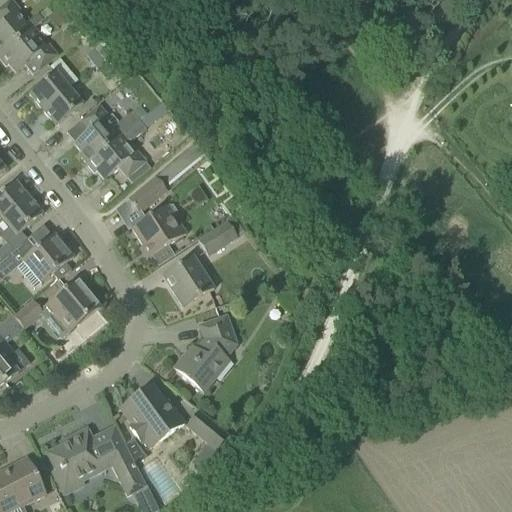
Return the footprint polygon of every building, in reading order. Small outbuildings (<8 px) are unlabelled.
[(0,57),(33,30),(41,23),(35,17),(23,27),(15,16),(19,13),(10,2),(0,9),(0,57)] [(56,29),(68,18),(58,8),(46,19),(56,29)] [(38,37),(33,30),(0,57),(0,63),(5,69),(7,67),(14,76),(23,68),(32,79),(56,58),(47,47),(43,51),(34,40),(38,37)] [(84,58),(94,70),(102,64),(92,52),(84,58)] [(102,64),(94,70),(102,80),(110,74),(102,64)] [(28,97),(41,113),(68,91),(54,75),(28,97)] [(68,91),(41,113),(55,130),(74,114),(79,120),(95,107),(90,101),(81,108),(68,91)] [(73,146),(88,165),(137,124),(130,115),(116,127),(116,130),(112,134),(103,123),(107,120),(98,109),(79,124),(87,134),(73,146)] [(137,124),(88,165),(102,183),(116,171),(125,182),(130,187),(149,172),(144,166),(145,165),(135,154),(131,157),(122,147),(126,144),(130,144),(144,132),(137,124)] [(160,179),(166,185),(185,167),(180,161),(160,179)] [(154,180),(126,203),(138,217),(165,194),(154,180)] [(0,195),(0,222),(0,223),(28,201),(14,184),(0,195)] [(0,250),(0,261),(25,242),(19,235),(41,217),(28,201),(0,223),(14,240),(0,250)] [(176,222),(178,219),(171,208),(166,209),(130,231),(149,260),(185,237),(176,222)] [(196,244),(207,260),(236,241),(226,225),(196,244)] [(23,279),(33,292),(39,287),(40,287),(52,277),(57,283),(70,273),(65,266),(72,260),(53,237),(20,264),(29,274),(23,279)] [(161,280),(182,312),(213,292),(192,260),(161,280)] [(44,309),(51,317),(56,314),(71,332),(98,310),(76,283),(44,309)] [(31,305),(12,320),(23,332),(41,317),(31,305)] [(23,332),(12,320),(11,318),(0,326),(0,390),(17,376),(0,354),(7,349),(5,347),(23,332)] [(172,372),(187,384),(203,397),(229,365),(225,362),(236,349),(225,318),(197,329),(202,342),(188,359),(184,356),(172,372)] [(128,430),(140,446),(141,447),(142,447),(147,454),(184,427),(166,403),(163,405),(151,389),(119,412),(131,428),(128,430)] [(184,431),(214,455),(228,438),(197,414),(184,431)] [(134,468),(124,448),(123,449),(113,430),(90,442),(85,432),(66,442),(68,446),(46,457),(55,475),(52,476),(63,499),(83,490),(81,486),(110,472),(125,501),(145,491),(133,468),(134,468)] [(132,442),(124,448),(134,468),(142,462),(143,458),(132,442)] [(25,461),(0,474),(0,511),(19,511),(45,499),(25,461)]
